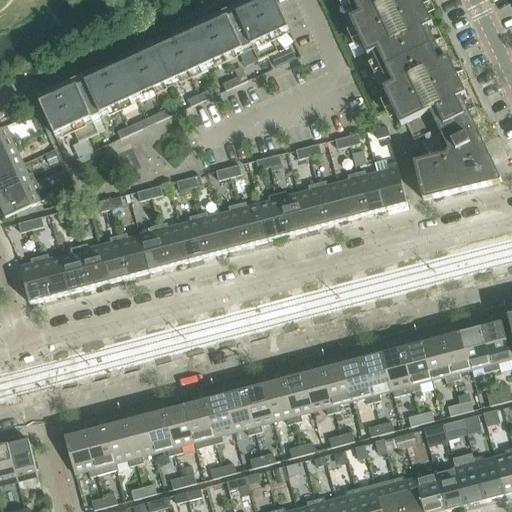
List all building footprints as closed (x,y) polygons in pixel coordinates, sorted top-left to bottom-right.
[(256,0),(38,99),(41,106),(55,139),(73,131),(79,146),(99,136),(93,122),(252,49),(259,64),(279,55),(272,40),(289,32),(274,0),(256,0)] [(389,90),(384,92),(401,129),(406,127),(424,163),(414,165),(423,203),(501,185),(502,183),(462,100),(467,98),(449,61),(444,63),(429,30),(434,28),(420,0),(346,0),(356,20),(351,22),(368,59),(373,57),(389,90)] [(246,76),(234,82),(237,89),(249,84),(246,76)] [(234,82),(223,87),(226,94),(237,89),(234,82)] [(210,93),(199,98),(202,105),(214,100),(210,93)] [(199,98),(188,103),(192,110),(202,105),(199,98)] [(175,109),(164,114),(167,121),(179,116),(175,109)] [(164,114),(153,119),(156,126),(167,121),(164,114)] [(140,125),(129,130),(132,137),(144,132),(140,125)] [(7,129),(0,131),(0,155),(20,146),(16,138),(12,140),(7,129)] [(388,129),(376,132),(378,142),(390,138),(388,129)] [(129,130),(118,135),(122,142),(132,137),(129,130)] [(361,146),(359,137),(347,140),(350,149),(361,146)] [(347,140),(336,143),(338,152),(350,149),(347,140)] [(0,177),(24,167),(19,157),(24,155),(20,146),(0,155),(0,177)] [(308,150),(310,160),(322,157),(319,147),(308,150)] [(308,150),(297,153),(299,163),(310,160),(308,150)] [(55,155),(46,159),(51,167),(59,164),(55,155)] [(269,161),(271,170),(283,167),(280,158),(269,161)] [(269,161),(257,164),(259,173),(271,170),(269,161)] [(378,176),(388,213),(408,207),(397,165),(388,168),(386,163),(376,166),(378,176)] [(24,167),(0,177),(0,200),(37,183),(33,175),(29,177),(24,167)] [(243,177),(240,168),(228,171),(231,181),(243,177)] [(228,171),(217,174),(219,184),(231,181),(228,171)] [(366,174),(357,176),(368,218),(388,213),(378,176),(367,179),(366,174)] [(357,176),(348,178),(349,183),(339,186),(348,223),(368,218),(357,176)] [(189,182),(191,191),(203,188),(201,178),(189,182)] [(189,182),(178,184),(180,194),(191,191),(189,182)] [(37,183),(0,200),(0,206),(6,221),(41,205),(36,194),(41,192),(37,183)] [(326,184),(318,186),(329,228),(348,223),(339,186),(328,189),(326,184)] [(310,194),(299,196),(309,233),(329,228),(318,186),(309,189),(310,194)] [(161,189),(150,192),(152,202),(164,198),(161,189)] [(150,192),(138,195),(141,204),(152,202),(150,192)] [(287,195),(278,197),(289,239),(309,233),(299,196),(288,199),(287,195)] [(271,204),(259,207),(269,244),(289,239),(278,197),(269,199),(271,204)] [(122,199),(109,203),(112,212),(124,209),(122,199)] [(109,203),(98,206),(101,215),(112,212),(109,203)] [(269,244),(259,207),(248,210),(247,205),(238,207),(249,249),(269,244)] [(230,214),(220,217),(229,254),(249,249),(238,207),(229,210),(230,214)] [(82,210),(70,213),(72,223),(85,219),(82,210)] [(70,213),(59,216),(61,226),(72,223),(70,213)] [(207,215),(199,218),(210,260),(229,254),(220,217),(209,220),(207,215)] [(199,218),(190,220),(191,225),(180,228),(190,265),(210,260),(199,218)] [(30,223),(33,233),(45,230),(43,220),(30,223)] [(30,223),(19,226),(22,236),(33,233),(30,223)] [(190,265),(180,228),(171,230),(170,225),(159,228),(170,270),(190,265)] [(150,230),(152,235),(140,238),(150,275),(170,270),(159,228),(150,230)] [(128,236),(119,239),(130,281),(150,275),(140,238),(129,241),(128,236)] [(112,246),(100,249),(110,286),(130,281),(119,239),(110,241),(112,246)] [(88,247),(79,249),(90,291),(110,286),(100,249),(90,252),(88,247)] [(72,256),(61,259),(71,296),(90,291),(79,249),(71,251),(72,256)] [(71,296),(61,259),(50,262),(49,257),(40,260),(51,301),(71,296)] [(31,262),(33,267),(21,270),(31,307),(51,301),(40,260),(31,262)] [(499,365),(511,361),(511,360),(503,325),(482,330),(494,374),(501,372),(499,365)] [(482,330),(462,335),(472,373),(485,369),(486,376),(494,374),(482,330)] [(462,335),(443,341),(454,384),(461,383),(460,376),(472,373),(462,335)] [(443,341),(423,346),(433,383),(445,380),(447,386),(454,384),(443,341)] [(423,346),(403,351),(415,395),(422,393),(420,386),(433,383),(423,346)] [(403,351),(383,356),(393,393),(406,390),(407,397),(415,395),(403,351)] [(380,397),(393,393),(383,356),(363,362),(375,405),(382,403),(380,397)] [(363,362),(343,367),(353,404),(366,401),(367,407),(375,405),(363,362)] [(342,414),(341,407),(353,404),(343,367),(324,372),(335,416),(342,414)] [(324,372),(304,377),(314,414),(326,411),(328,418),(335,416),(324,372)] [(303,424),(301,418),(314,414),(304,377),(284,383),(296,426),(303,424)] [(284,383),(264,388),(274,425),(287,421),(289,428),(296,426),(284,383)] [(264,388),(245,393),(256,437),(264,435),(262,428),(274,425),(264,388)] [(245,393),(225,398),(235,435),(247,432),(249,439),(256,437),(245,393)] [(499,396),(502,406),(511,403),(511,397),(511,393),(499,396)] [(499,396),(488,399),(490,409),(502,406),(499,396)] [(224,445),(222,438),(235,435),(225,398),(205,403),(217,447),(224,445)] [(205,403),(185,409),(195,446),(208,442),(210,449),(217,447),(205,403)] [(460,407),(462,416),(474,413),(471,403),(460,407)] [(460,407),(448,410),(451,419),(462,416),(460,407)] [(185,409),(165,414),(177,458),(184,456),(182,449),(195,446),(185,409)] [(497,413),(484,416),(487,429),(500,425),(497,413)] [(165,414),(146,419),(155,456),(168,453),(170,460),(177,458),(165,414)] [(432,414),(420,417),(423,427),(435,424),(432,414)] [(420,417),(409,420),(411,430),(423,427),(420,417)] [(477,418),(464,422),(466,430),(468,437),(481,433),(477,418)] [(146,419),(126,424),(137,468),(145,466),(143,459),(155,456),(146,419)] [(464,422),(444,427),(446,435),(466,430),(464,422)] [(126,424),(106,430),(116,466),(128,463),(130,470),(137,468),(126,424)] [(380,428),(383,437),(395,434),(392,424),(380,428)] [(444,427),(425,432),(427,442),(447,437),(446,435),(444,427)] [(380,428),(369,431),(371,440),(383,437),(380,428)] [(106,430),(86,435),(98,478),(118,473),(116,467),(116,466),(106,430)] [(86,435),(66,440),(76,477),(89,474),(91,480),(98,478),(86,435)] [(341,438),(343,448),(355,445),(353,435),(341,438)] [(413,435),(404,437),(408,449),(416,447),(413,435)] [(404,437),(395,440),(398,451),(408,449),(404,437)] [(341,438),(329,441),(332,451),(343,448),(341,438)] [(7,443),(18,484),(39,479),(29,442),(16,445),(15,441),(7,443)] [(0,444),(0,446),(1,449),(0,449),(0,489),(18,484),(7,443),(0,444)] [(384,443),(376,445),(379,457),(388,455),(384,443)] [(301,448),(304,458),(316,455),(313,445),(301,448)] [(301,448),(290,451),(292,461),(304,458),(301,448)] [(365,448),(356,450),(359,463),(368,460),(365,448)] [(511,450),(505,453),(506,458),(495,460),(505,498),(511,495),(511,450)] [(345,453),(334,456),(336,462),(342,466),(348,464),(345,453)] [(262,459),(265,468),(276,465),(274,456),(262,459)] [(325,458),(315,461),(317,469),(327,466),(325,458)] [(483,458),(474,461),(485,503),(505,498),(495,460),(484,463),(483,458)] [(262,459),(251,462),(253,471),(265,468),(262,459)] [(474,461),(465,463),(467,468),(456,471),(465,508),(485,503),(474,461)] [(223,469),(225,479),(237,476),(234,466),(223,469)] [(223,469),(211,472),(214,482),(225,479),(223,469)] [(286,469),(273,472),(277,485),(289,482),(286,469)] [(443,469),(435,471),(445,511),(449,511),(465,508),(456,471),(445,474),(443,469)] [(445,511),(435,471),(426,474),(427,478),(416,481),(424,511),(445,511)] [(258,476),(246,479),(249,488),(261,485),(258,476)] [(183,480),(185,489),(197,486),(194,477),(183,480)] [(246,479),(227,484),(229,494),(249,489),(249,488),(246,479)] [(403,479),(395,482),(402,511),(424,511),(416,481),(405,484),(403,479)] [(183,480),(171,483),(174,492),(185,489),(183,480)] [(402,511),(395,482),(375,487),(381,511),(402,511)] [(143,490),(146,500),(157,497),(155,487),(143,490)] [(381,511),(375,487),(355,492),(360,511),(381,511)] [(143,490),(132,493),(134,503),(146,500),(143,490)] [(200,491),(187,495),(189,504),(203,500),(200,491)] [(347,495),(348,499),(337,502),(339,511),(360,511),(355,492),(347,495)] [(187,495),(174,498),(177,507),(189,504),(187,495)] [(115,497),(104,501),(106,510),(118,507),(115,497)] [(167,500),(156,503),(158,511),(159,511),(169,509),(167,500)] [(324,500),(316,503),(318,511),(339,511),(337,502),(326,505),(324,500)] [(104,501),(92,504),(94,511),(99,511),(106,510),(104,501)] [(307,505),(308,510),(300,511),(318,511),(316,503),(307,505)]
